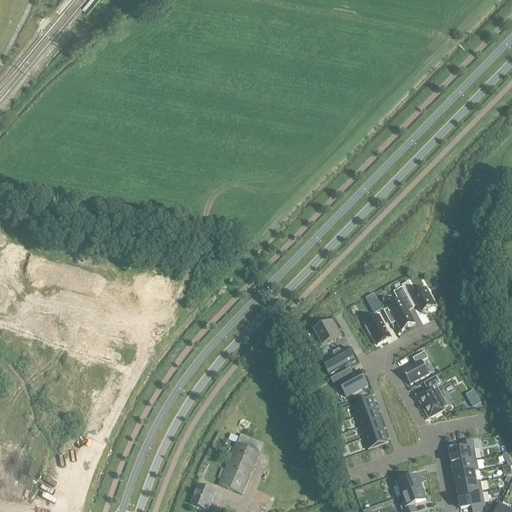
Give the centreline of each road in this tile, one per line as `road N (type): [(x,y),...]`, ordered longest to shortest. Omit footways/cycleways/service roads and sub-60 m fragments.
road 1 (tertiary): [(511,42),(210,346),(157,423),(122,511)]
road 2 (tertiary): [(140,511),(171,430),(225,355),(511,62)]
